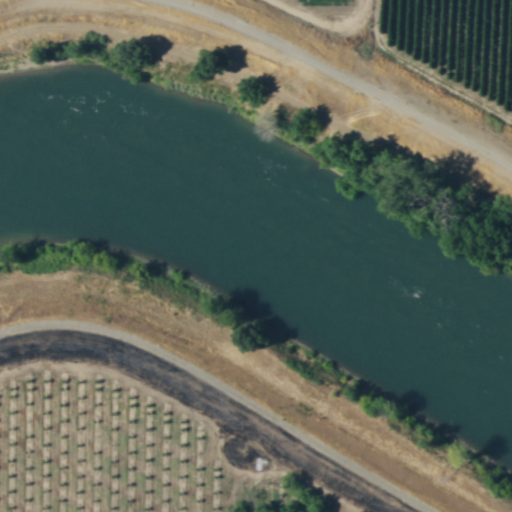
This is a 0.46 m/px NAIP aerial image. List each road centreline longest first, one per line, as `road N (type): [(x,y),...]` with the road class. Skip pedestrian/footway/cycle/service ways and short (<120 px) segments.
road 1 (track): [(0,371),(21,356),(97,350),(229,405),(390,511)]
road 2 (residential): [(511,168),(236,23),(171,0)]
